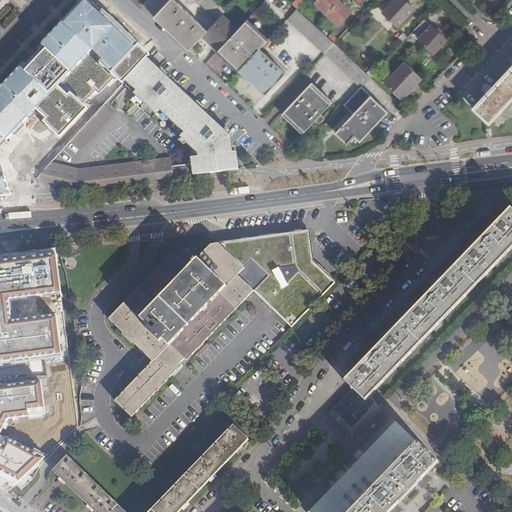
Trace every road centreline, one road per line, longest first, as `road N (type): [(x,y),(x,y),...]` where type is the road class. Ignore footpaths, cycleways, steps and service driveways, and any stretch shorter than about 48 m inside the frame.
road 1 (residential): [(427,183),(435,246),(330,353),(244,471)]
road 2 (residential): [(279,153),(118,0)]
road 3 (primary): [(126,219),(316,193)]
road 4 (track): [(382,411),(511,276)]
road 5 (primary): [(0,237),(126,219)]
road 6 (primary): [(126,219),(0,221)]
